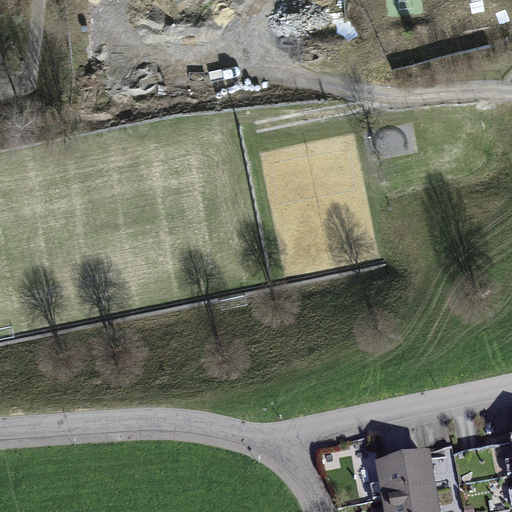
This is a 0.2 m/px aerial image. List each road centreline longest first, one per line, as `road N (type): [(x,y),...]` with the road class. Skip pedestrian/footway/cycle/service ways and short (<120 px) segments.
road 1 (track): [(251,132),(408,103),(511,100)]
road 2 (residential): [(257,436),(511,387)]
road 3 (residential): [(0,431),(185,422),(257,436)]
